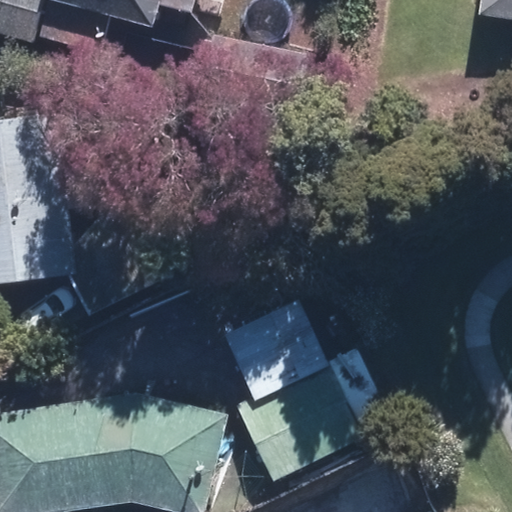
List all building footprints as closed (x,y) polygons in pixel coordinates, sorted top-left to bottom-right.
[(193,13),(196,0),(50,0),(51,0),(41,34),(141,62),(151,29),(157,30),(163,5),(193,13)] [(511,19),(511,0),(483,0),(481,15),(511,19)] [(194,265),(154,187),(75,229),(61,113),(0,119),(0,284),(74,276),(94,316),(194,265)] [(275,481),(393,424),(357,349),(329,362),(299,299),(225,336),(255,397),(238,405),(275,481)] [(0,511),(66,511),(134,502),(180,511),(208,511),(231,415),(138,394),(0,414),(0,511)] [(420,511),(388,446),(254,511),(420,511)]
